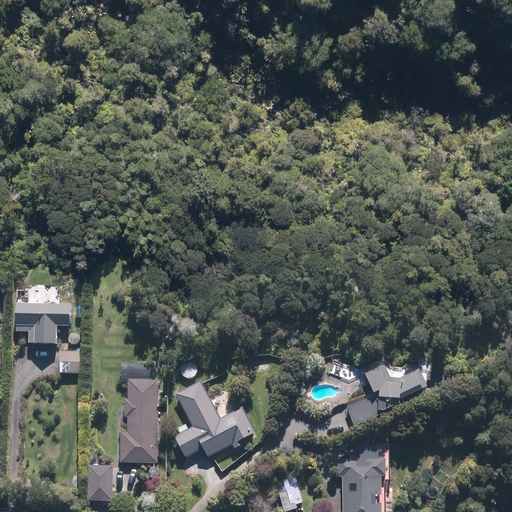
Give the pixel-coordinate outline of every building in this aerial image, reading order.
[(69,328),(70,307),(16,306),(15,334),(28,334),(28,346),(56,347),(56,328),(69,328)] [(80,354),(60,353),(60,375),(80,375),(80,354)] [(197,369),(184,367),(182,380),(195,381),(197,369)] [(389,381),(383,368),(369,375),(368,373),(362,376),(366,384),(372,398),(378,395),(377,402),(367,404),(366,402),(346,409),(354,428),(378,420),(378,415),(383,416),(399,408),(398,406),(420,396),(419,394),(426,391),(418,374),(399,382),(389,381)] [(157,465),(158,381),(128,381),(127,401),(124,401),(124,419),(127,419),(127,435),(120,435),(120,465),(157,465)] [(189,431),(177,437),(174,438),(185,459),(203,450),(208,460),(232,447),(234,451),(243,446),(242,442),(255,435),(242,409),(220,420),(201,383),(176,396),(193,429),(189,431)] [(172,426),(177,437),(189,431),(183,420),(172,426)] [(385,480),(385,462),(338,462),(337,479),(342,479),(342,511),(380,511),(380,480),(385,480)] [(112,503),(112,468),(88,468),(87,502),(112,503)] [(296,506),(303,504),(296,478),(277,484),(285,511),(288,511),(298,509),(296,506)]
